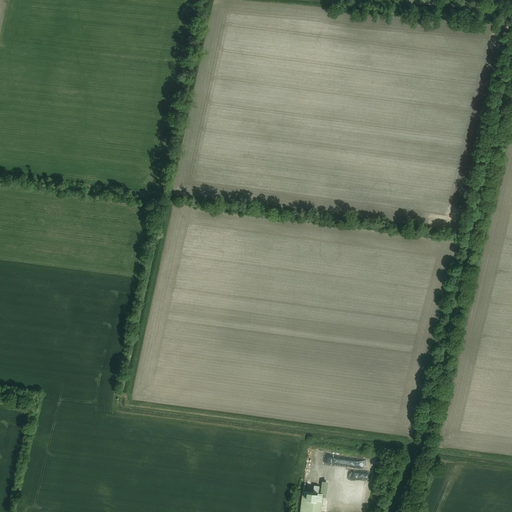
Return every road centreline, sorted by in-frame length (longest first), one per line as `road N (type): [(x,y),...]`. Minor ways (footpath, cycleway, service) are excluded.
road 1 (track): [(511,71),(424,458),(401,511)]
road 2 (track): [(511,11),(388,0)]
